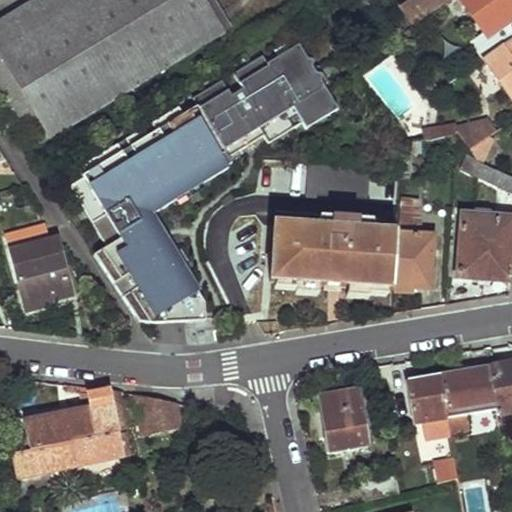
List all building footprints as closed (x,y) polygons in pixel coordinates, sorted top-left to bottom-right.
[(0,54),(77,5),(83,0),(56,0),(0,33),(0,54)] [(22,0),(0,13),(0,33),(56,0),(22,0)] [(83,0),(77,5),(116,93),(221,32),(201,0),(83,0)] [(233,25),(217,0),(201,0),(221,32),(233,25)] [(412,0),(401,8),(413,26),(450,0),(412,0)] [(489,36),(497,48),(511,37),(511,0),(458,0),(486,38),(489,36)] [(0,54),(0,108),(10,126),(17,121),(30,142),(116,93),(77,5),(0,54)] [(205,300),(153,209),(338,105),(293,37),(44,183),(142,324),(203,319),(205,300)] [(479,61),(511,106),(511,104),(511,37),(497,48),(479,61)] [(450,127),(451,136),(456,135),(470,150),(491,135),(482,123),(450,127)] [(470,150),(480,159),(486,162),(496,138),(491,135),(470,150)] [(403,148),(401,170),(410,170),(412,148),(403,148)] [(461,154),(455,166),(511,192),(511,175),(486,162),(480,159),(461,154)] [(312,160),(308,192),(369,198),(373,167),(312,160)] [(402,195),(400,223),(419,224),(421,197),(402,195)] [(511,218),(461,215),(455,278),(507,282),(511,233),(511,218)] [(336,226),(281,220),(275,275),(324,281),(323,285),(343,288),(343,284),(393,289),(397,232),(346,227),(346,223),(336,222),(336,226)] [(6,232),(25,307),(51,300),(50,297),(71,292),(52,221),(6,232)] [(393,289),(393,292),(413,293),(414,288),(430,290),(434,235),(397,231),(397,232),(393,289)] [(511,362),(493,366),(499,408),(500,414),(511,411),(511,362)] [(444,374),(450,416),(499,408),(493,366),(444,374)] [(410,380),(416,421),(450,416),(444,374),(410,380)] [(87,407),(93,436),(115,432),(105,388),(84,392),(87,407)] [(105,388),(115,432),(126,430),(118,392),(105,388)] [(319,395),(329,452),(369,444),(360,388),(319,395)] [(130,395),(139,435),(148,433),(140,397),(130,395)] [(140,397),(148,433),(176,429),(172,405),(140,397)] [(21,424),(26,448),(73,439),(93,436),(87,407),(21,424)] [(73,439),(78,463),(119,455),(118,451),(130,449),(126,430),(115,432),(93,436),(73,439)] [(13,477),(16,498),(29,496),(25,475),(61,467),(62,472),(68,471),(67,466),(78,463),(73,439),(26,448),(8,452),(15,476),(13,477)] [(149,453),(150,462),(176,459),(175,450),(149,453)] [(435,461),(438,484),(459,479),(456,457),(435,461)] [(396,474),(361,482),(366,501),(399,493),(396,474)]
